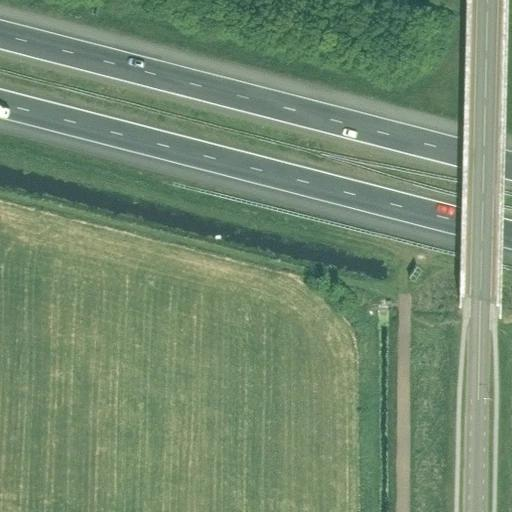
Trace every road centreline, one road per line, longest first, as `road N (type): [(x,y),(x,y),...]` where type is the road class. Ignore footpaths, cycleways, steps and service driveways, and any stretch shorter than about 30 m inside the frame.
road 1 (motorway): [(511,162),(0,31)]
road 2 (motorway): [(0,105),(511,236)]
road 3 (tertiary): [(473,511),(486,0)]
road 4 (track): [(511,278),(471,264),(400,300)]
